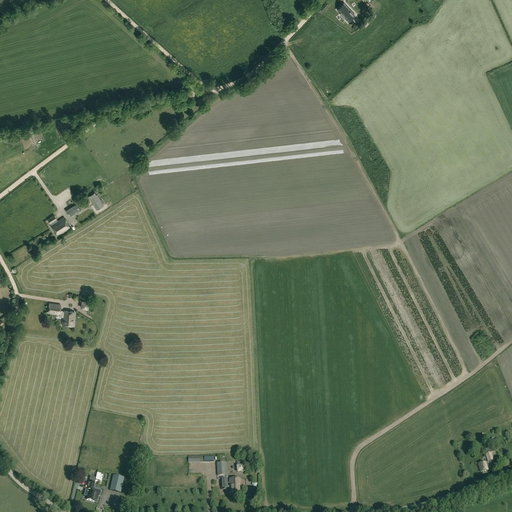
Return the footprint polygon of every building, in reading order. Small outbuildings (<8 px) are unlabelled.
[(347,7),(344,4),(343,5),(337,10),(340,13),(343,17),(344,16),(346,19),(348,21),(349,21),(351,19),(355,15),(347,7)] [(99,200),(94,193),(89,196),(97,209),(103,205),(100,200),(99,200)] [(69,216),(80,209),(76,204),(66,211),(69,216)] [(54,215),(47,219),(50,224),(51,225),(57,235),(70,228),(64,218),(58,221),(54,215)] [(63,311),(60,311),(60,305),(49,304),(48,313),(63,315),(62,325),(74,326),(75,312),(63,311)] [(492,447),(484,450),(488,462),(493,461),(493,460),(497,459),(495,452),(493,452),(492,447)] [(478,465),(481,473),(488,470),(486,463),(478,465)] [(226,464),(217,464),(217,476),(227,476),(226,464)] [(123,477),(110,474),(106,488),(119,491),(123,477)] [(89,482),(88,482),(86,490),(89,490),(94,491),(95,488),(94,488),(95,483),(94,483),(95,478),(90,477),(89,482)] [(227,480),(221,480),(222,490),(230,490),(230,495),(240,494),(243,494),(243,485),(240,485),(240,479),(229,480),(230,486),(228,486),(227,480)] [(97,492),(94,491),(89,490),(88,492),(86,500),(94,502),(96,494),(97,492)]
